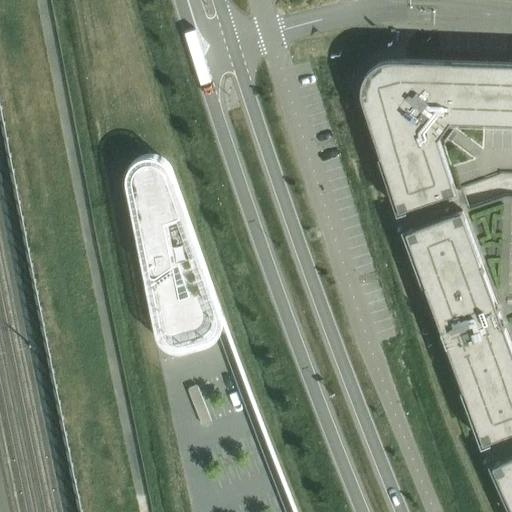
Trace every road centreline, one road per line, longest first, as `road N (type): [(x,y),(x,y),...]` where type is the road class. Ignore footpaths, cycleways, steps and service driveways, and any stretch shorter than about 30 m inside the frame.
road 1 (secondary): [(399,511),(233,49)]
road 2 (secondary): [(200,60),(362,511)]
road 3 (unclassified): [(369,345),(270,35)]
road 4 (unclassified): [(270,35),(378,9),(378,0)]
